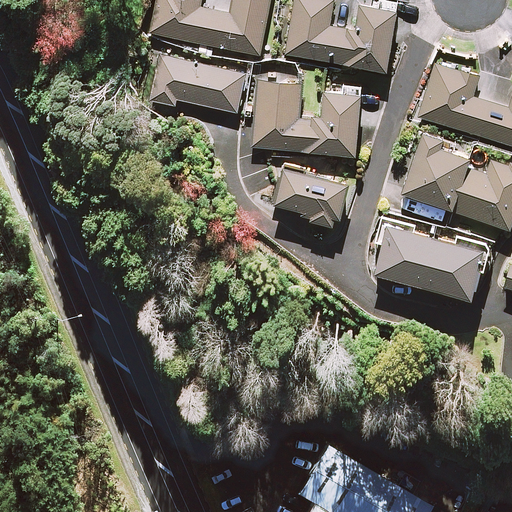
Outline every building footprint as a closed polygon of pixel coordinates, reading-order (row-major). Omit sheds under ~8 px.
[(156,0),(150,32),(260,53),(269,0),(231,0),(229,11),(199,5),(200,0),(156,0)] [(333,0),(292,0),(284,52),(386,68),(395,9),(359,3),(355,28),(329,24),(333,0)] [(245,71),(155,51),(145,97),(175,104),(176,97),(237,110),(245,71)] [(511,143),(511,82),(505,104),(472,94),(479,74),(435,61),(419,115),(511,143)] [(302,81),(258,77),(252,145),(354,153),(359,93),(323,90),(320,118),(299,116),(302,81)] [(442,135),(422,128),(401,188),(457,208),(457,210),(509,228),(511,219),(511,163),(471,150),(469,155),(438,145),(442,135)] [(273,200),(301,207),(300,211),(309,213),(308,216),(331,221),(333,213),(340,215),(349,177),(282,162),(273,200)] [(484,242),(385,218),(372,269),(472,293),(484,242)] [(418,511),(430,495),(331,431),(299,481),(317,493),(304,511),(418,511)]
